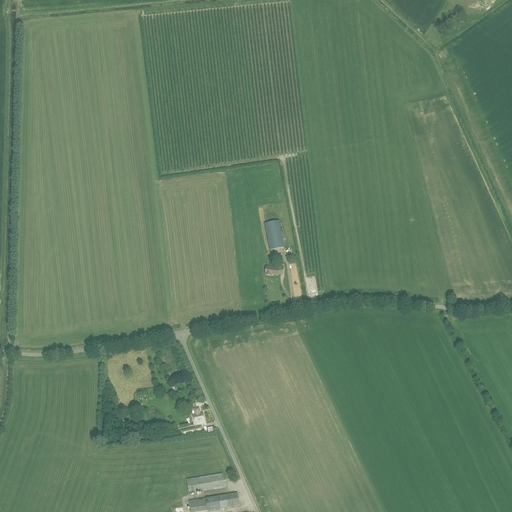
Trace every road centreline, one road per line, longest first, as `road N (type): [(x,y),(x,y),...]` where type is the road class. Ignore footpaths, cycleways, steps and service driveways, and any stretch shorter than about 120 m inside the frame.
road 1 (unclassified): [(511,304),(343,300),(179,333)]
road 2 (unclassified): [(257,511),(179,333)]
road 3 (unclassified): [(0,352),(69,352),(179,333)]
